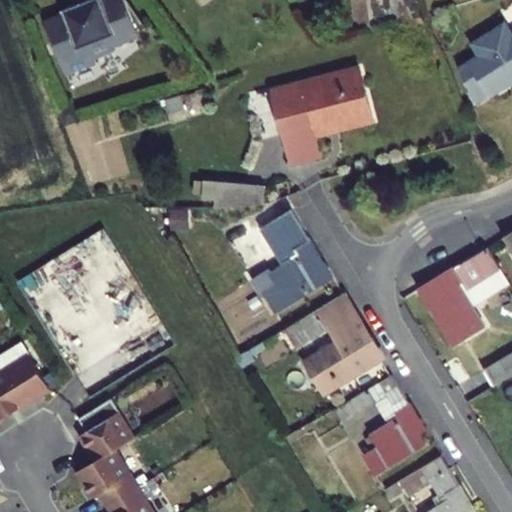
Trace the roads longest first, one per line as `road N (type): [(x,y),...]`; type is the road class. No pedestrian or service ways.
road 1 (residential): [(369,281),(510,511)]
road 2 (residential): [(511,195),(435,218),(369,281)]
